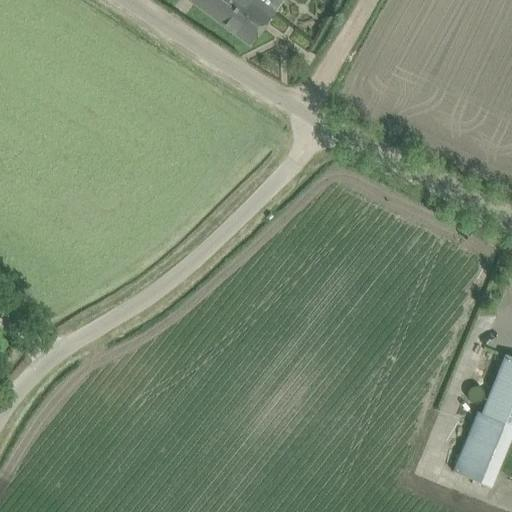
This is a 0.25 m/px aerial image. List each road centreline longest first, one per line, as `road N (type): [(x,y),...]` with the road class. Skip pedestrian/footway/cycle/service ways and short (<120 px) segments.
road 1 (unclassified): [(0,408),(194,270),(324,126)]
road 2 (unclassified): [(324,126),(121,0)]
road 3 (unclassified): [(511,219),(324,126)]
road 4 (track): [(302,111),(369,0)]
